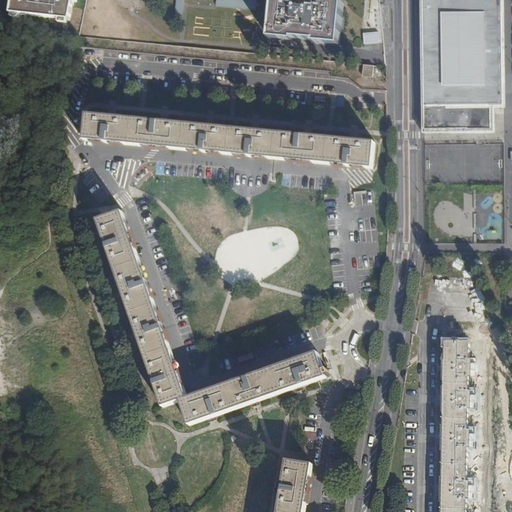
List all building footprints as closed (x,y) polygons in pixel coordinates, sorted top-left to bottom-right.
[(14,0),(14,6),(69,19),(71,0),(14,0)] [(177,0),(176,15),(184,16),(185,0),(177,0)] [(233,9),(257,8),(257,0),(232,1),(233,9)] [(341,49),(344,20),(345,3),(321,0),(321,2),(298,0),(276,0),(272,42),(293,44),(294,41),(317,44),(317,46),(341,49)] [(422,0),(425,132),(490,131),(490,109),(503,108),(502,0),(422,0)] [(365,35),(366,45),(381,44),(381,34),(365,35)] [(375,80),(375,68),(366,67),(365,79),(375,80)] [(374,172),(377,146),(358,144),(358,142),(351,141),(351,144),(313,140),(313,137),(306,137),(306,139),(262,134),(262,132),(254,131),(254,133),(215,130),(215,128),(209,127),(208,129),(170,125),(170,123),(163,122),(163,124),(117,119),(117,117),(109,116),(109,119),(90,117),(87,143),(235,158),(374,172)] [(137,163),(116,163),(116,158),(107,158),(107,172),(119,172),(119,188),(130,188),(130,173),(137,173),(137,163)] [(192,197),(198,197),(200,183),(194,182),(192,197)] [(145,185),(143,191),(157,196),(159,191),(145,185)] [(357,194),(357,205),(373,204),(373,194),(357,194)] [(189,401),(168,340),(150,288),(125,214),(100,223),(107,241),(104,242),(107,249),(109,248),(124,291),(122,292),(124,299),(126,298),(138,334),(136,335),(137,338),(139,341),(141,341),(154,377),(151,378),(154,385),(156,384),(165,410),(183,403),(191,428),(209,421),(210,424),(217,422),(216,419),(253,407),(253,409),(260,407),(259,404),(296,392),(297,394),(304,391),(303,389),(329,381),(328,379),(332,378),(330,373),(326,374),(320,356),(234,385),(189,401)] [(171,216),(158,221),(160,227),(173,222),(171,216)] [(446,345),(445,383),(443,485),(442,511),(466,511),(467,501),(469,501),(470,486),(470,484),(467,483),(468,450),(470,450),(471,432),(468,432),(468,411),(471,411),(471,393),(469,393),(469,384),(469,379),(472,379),(472,361),(469,361),(469,345),(446,345)] [(282,480),(282,483),(281,487),(283,487),(279,511),(305,511),(310,485),(313,464),(288,459),(284,480),(282,480)]
